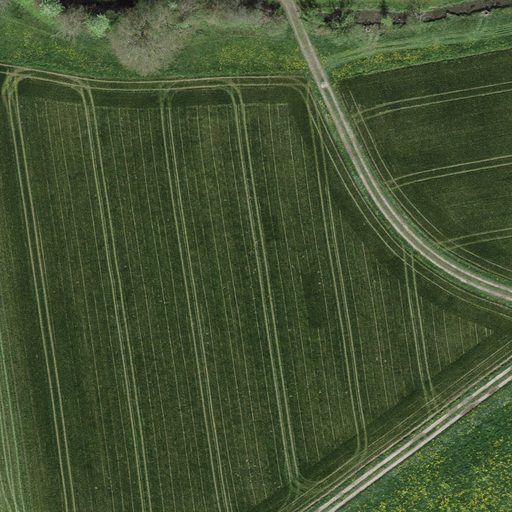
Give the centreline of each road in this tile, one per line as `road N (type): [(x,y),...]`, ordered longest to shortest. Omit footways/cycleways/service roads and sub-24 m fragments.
road 1 (track): [(286,0),(381,203),(437,259),(511,295)]
road 2 (track): [(511,373),(320,511)]
